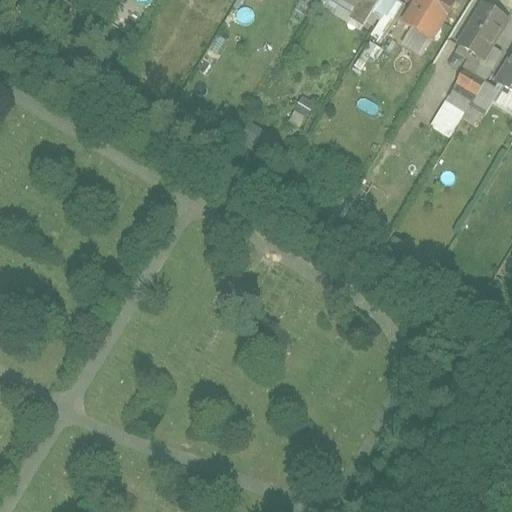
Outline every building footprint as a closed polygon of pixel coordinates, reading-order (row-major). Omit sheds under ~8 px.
[(323,0),(318,9),(345,23),(352,9),(334,0),(323,0)] [(381,0),(375,18),(390,24),(399,2),(392,0),(381,0)] [(460,0),(409,0),(446,23),(460,0)] [(485,65),(511,22),(511,18),(484,0),(454,45),(485,65)] [(511,88),(511,56),(497,80),(511,88)] [(511,98),(461,70),(428,128),(449,140),(467,108),(482,116),(489,103),(510,115),(511,110),(511,98)] [(288,121),(299,127),(310,106),(299,100),(288,121)] [(258,158),(269,135),(244,123),(233,147),(258,158)]
